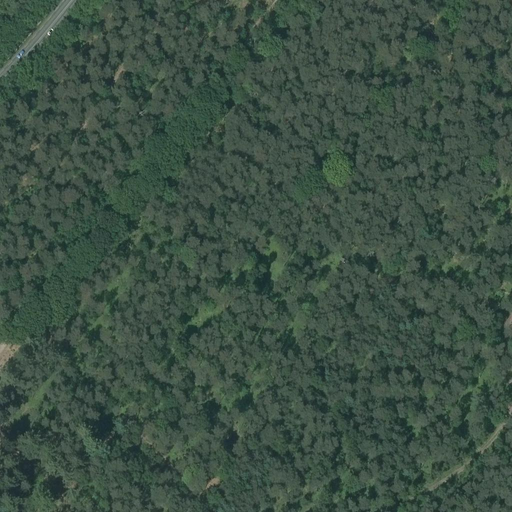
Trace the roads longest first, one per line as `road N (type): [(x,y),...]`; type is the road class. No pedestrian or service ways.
road 1 (unknown): [(278,0),(0,350)]
road 2 (track): [(169,0),(110,56),(41,162),(0,204)]
road 3 (track): [(385,511),(459,473),(496,436),(508,400),(504,328),(511,311)]
